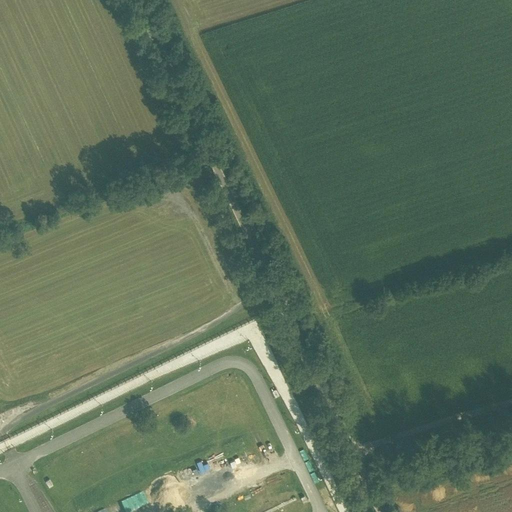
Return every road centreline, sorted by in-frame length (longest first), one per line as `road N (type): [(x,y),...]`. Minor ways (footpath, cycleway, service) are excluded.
road 1 (unclassified): [(352,454),(136,0)]
road 2 (track): [(511,403),(352,454)]
